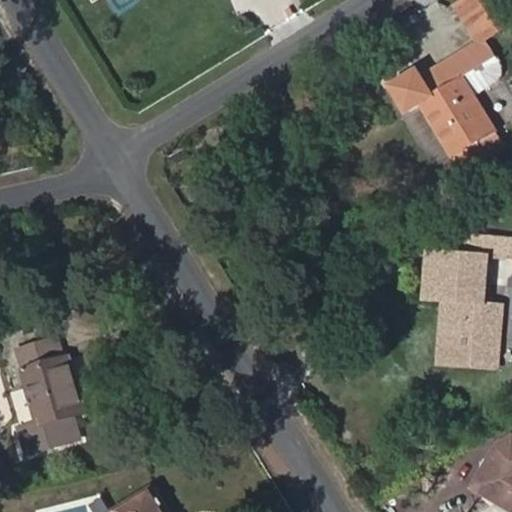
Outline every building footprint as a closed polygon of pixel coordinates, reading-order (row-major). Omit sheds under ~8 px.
[(489,40),(511,25),(511,11),(504,0),(469,0),(465,3),(489,40)] [(459,7),(481,44),(425,79),(428,85),(446,74),(447,76),(493,47),(489,40),(465,3),(459,7)] [(502,130),(485,105),(510,90),(511,74),(493,47),(447,76),(446,74),(428,85),(425,79),(422,74),(398,89),(413,113),(425,105),(456,156),(502,130)] [(504,307),(487,305),(491,256),(511,257),(511,240),(469,237),(467,255),(433,253),(430,301),(450,302),(445,364),(499,369),(504,307)] [(75,416),(86,414),(69,357),(65,358),(60,340),(20,351),(42,426),(23,432),(29,454),(81,439),(75,416)] [(511,437),(494,449),(473,487),(511,509),(511,437)] [(169,511),(154,488),(115,511),(169,511)]
